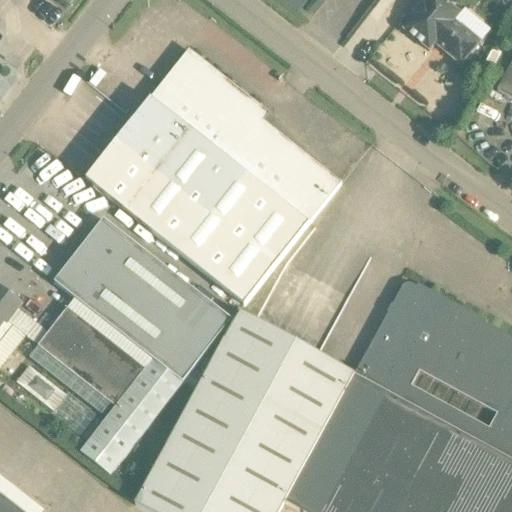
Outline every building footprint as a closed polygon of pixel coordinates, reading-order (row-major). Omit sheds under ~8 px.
[(409,24),(403,31),(429,53),(435,46),(461,67),(481,44),(455,22),(461,15),(442,0),(428,0),(429,0),(428,0),(420,0),(404,20),(409,24)] [(164,100),(94,189),(244,308),(342,185),(255,116),(261,109),(189,52),(157,94),(164,100)] [(511,64),(498,92),(511,99),(511,64)] [(55,285),(153,363),(154,362),(183,386),(232,323),(104,222),(55,285)] [(511,511),(511,340),(407,283),(355,378),(241,315),(136,507),(145,511),(281,511),(285,505),(297,511),(511,511)] [(0,317),(7,323),(21,304),(0,288),(0,317)] [(146,372),(68,310),(39,348),(116,409),(81,455),(110,478),(183,386),(154,362),(153,363),(146,372)] [(56,392),(37,377),(28,389),(47,404),(56,392)] [(67,447),(77,455),(85,445),(75,437),(67,447)] [(0,511),(20,511),(0,496),(0,511)]
